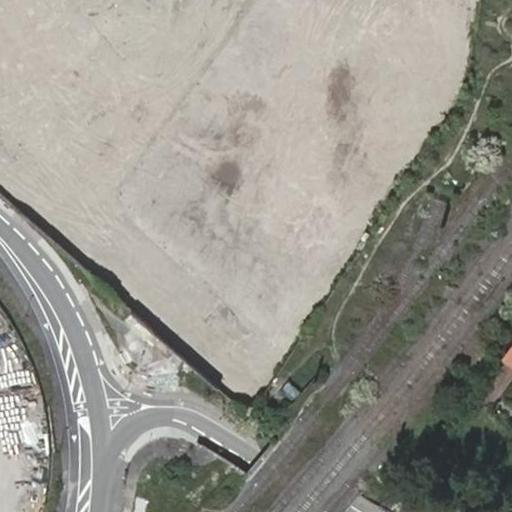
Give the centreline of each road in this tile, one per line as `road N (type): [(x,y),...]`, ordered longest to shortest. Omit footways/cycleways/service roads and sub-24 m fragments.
road 1 (unclassified): [(108,456),(133,424),(172,411),(345,511)]
road 2 (unclassified): [(108,456),(70,319),(0,227)]
